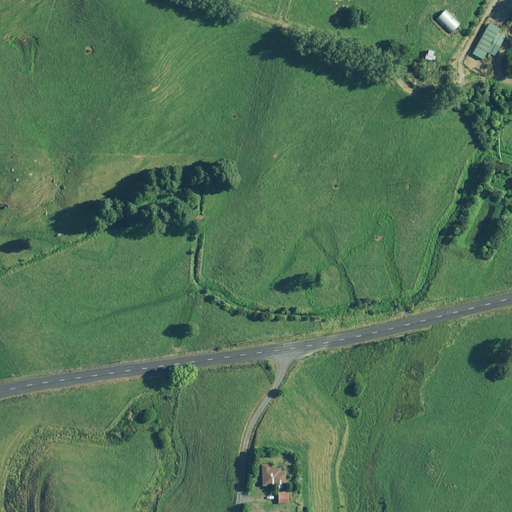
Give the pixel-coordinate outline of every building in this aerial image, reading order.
[(459,24),(446,10),(438,18),(451,32),(459,24)] [(501,28),(490,22),(473,53),(483,58),(487,51),(495,55),(505,36),(499,32),(501,28)] [(434,50),(427,49),(425,58),(432,59),(434,50)] [(263,485),(277,485),(277,488),(283,488),(283,485),(286,485),(285,472),(280,472),(280,468),(270,468),(270,464),(262,464),(263,485)] [(289,502),(288,492),(278,492),(279,503),(289,502)]
